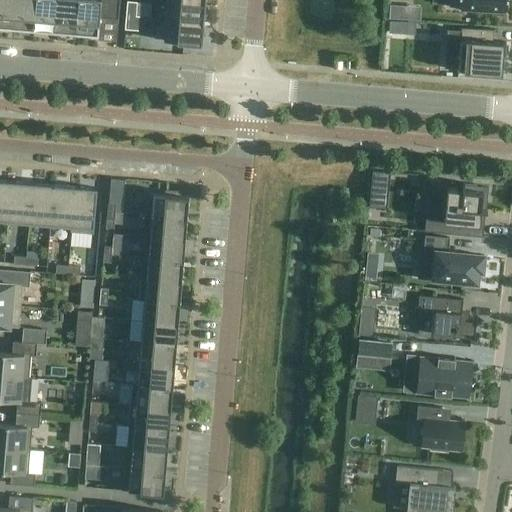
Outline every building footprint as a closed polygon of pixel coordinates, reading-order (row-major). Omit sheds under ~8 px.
[(0,0),(0,26),(11,28),(13,0),(0,0)] [(13,0),(11,28),(33,30),(35,0),(13,0)] [(35,0),(33,30),(54,32),(56,0),(35,0)] [(56,0),(54,32),(76,33),(78,0),(56,0)] [(78,0),(76,33),(98,35),(99,18),(118,19),(119,0),(78,0)] [(166,0),(165,18),(204,21),(205,0),(166,0)] [(449,0),(449,7),(506,11),(507,0),(449,0)] [(127,1),(126,15),(136,16),(137,2),(127,1)] [(126,15),(125,29),(139,31),(140,16),(136,16),(126,15)] [(204,21),(165,18),(163,41),(202,44),(204,21)] [(406,34),(407,21),(389,20),(388,32),(406,34)] [(461,30),(461,32),(458,69),(458,70),(474,71),(473,74),(486,75),(486,72),(502,73),(503,54),(505,55),(506,42),(492,41),(493,31),(494,31),(494,29),(461,28),(461,30)] [(370,191),(385,192),(387,172),(372,171),(370,191)] [(0,180),(0,220),(7,221),(11,181),(0,180)] [(11,181),(7,221),(29,223),(32,183),(11,181)] [(32,183),(29,223),(50,225),(53,185),(32,183)] [(439,191),(437,214),(436,214),(435,218),(427,217),(426,229),(425,231),(458,234),(459,221),(473,223),(473,222),(479,223),(480,210),(487,211),(487,209),(486,209),(487,202),(488,186),(477,185),(464,184),(464,183),(463,183),(462,190),(457,189),(457,188),(439,187),(438,187),(438,191),(439,191)] [(53,185),(50,225),(70,227),(71,227),(75,186),(53,185)] [(71,227),(70,227),(70,232),(93,234),(97,188),(75,186),(71,227)] [(165,191),(165,194),(148,193),(147,214),(146,215),(187,218),(189,196),(179,195),(179,192),(165,191)] [(107,211),(115,212),(115,204),(107,203),(107,211)] [(114,220),(115,212),(107,211),(106,220),(114,220)] [(145,236),(185,239),(187,218),(146,215),(147,214),(144,214),(142,236),(145,237),(145,236)] [(451,238),(427,235),(424,259),(436,260),(434,278),(478,283),(479,271),(483,271),(485,255),(449,252),(451,238)] [(143,257),(183,260),(185,239),(145,236),(145,237),(143,257)] [(103,253),(111,254),(112,246),(104,245),(103,253)] [(111,262),(111,254),(103,253),(103,261),(111,262)] [(13,264),(25,265),(26,257),(14,256),(13,264)] [(26,257),(25,265),(37,266),(38,258),(26,257)] [(141,278),(181,281),(183,260),(143,257),(141,278)] [(67,274),(68,266),(56,265),(55,273),(67,274)] [(68,266),(67,274),(79,275),(80,267),(68,266)] [(0,304),(21,306),(22,286),(29,286),(30,271),(2,269),(1,283),(0,282),(0,304)] [(144,300),(180,303),(181,281),(141,278),(139,300),(144,300)] [(100,296),(108,296),(108,288),(100,288),(100,296)] [(461,313),(463,299),(419,295),(418,305),(420,305),(420,311),(435,312),(432,337),(454,339),(455,337),(474,339),(476,321),(469,320),(470,314),(461,313)] [(107,304),(108,296),(100,296),(99,304),(107,304)] [(142,321),(178,324),(180,303),(144,300),(142,321)] [(0,325),(19,327),(21,306),(0,304),(0,325)] [(140,342),(176,345),(178,324),(142,321),(140,342)] [(91,324),(91,329),(90,337),(98,338),(102,338),(103,325),(97,324),(91,324)] [(23,327),(22,342),(36,343),(45,344),(47,329),(23,327)] [(102,351),(103,339),(91,338),(90,350),(102,351)] [(360,339),(358,354),(390,357),(391,343),(360,339)] [(0,375),(31,378),(31,377),(29,377),(31,355),(35,355),(36,343),(22,342),(13,341),(12,353),(0,351),(0,375)] [(139,363),(174,366),(176,345),(140,342),(139,363)] [(421,357),(417,391),(468,396),(471,362),(421,357)] [(137,384),(172,387),(174,366),(139,363),(137,383),(137,384)] [(92,380),(100,381),(101,373),(93,372),(92,380)] [(0,399),(17,401),(16,413),(40,415),(41,402),(29,401),(31,378),(0,375),(0,399)] [(100,389),(100,381),(92,380),(92,388),(100,389)] [(359,392),(361,380),(353,380),(352,391),(359,392)] [(130,405),(171,408),(172,387),(137,384),(137,383),(132,383),(130,405)] [(129,426),(169,429),(171,408),(130,405),(129,426)] [(440,420),(441,408),(418,405),(416,419),(424,419),(421,446),(431,447),(431,449),(447,451),(447,448),(461,450),(464,422),(440,420)] [(0,447),(30,450),(32,427),(39,427),(40,415),(16,413),(15,425),(0,423),(0,447)] [(89,422),(97,423),(98,415),(90,414),(89,422)] [(96,431),(97,423),(89,422),(88,430),(96,431)] [(127,447),(167,450),(169,429),(129,426),(127,446),(127,447)] [(123,468),(165,472),(167,450),(127,447),(127,446),(124,446),(123,468)] [(28,473),(30,450),(0,447),(0,470),(11,472),(10,484),(34,486),(35,473),(28,473)] [(97,465),(98,456),(87,455),(86,464),(97,465)] [(93,473),(93,465),(85,465),(85,473),(93,473)] [(452,511),(455,487),(451,486),(436,485),(438,470),(397,466),(395,482),(409,484),(407,508),(406,511),(452,511)] [(165,472),(123,468),(121,490),(163,493),(165,472)] [(0,511),(31,511),(33,498),(9,496),(8,507),(0,506),(0,511)]
